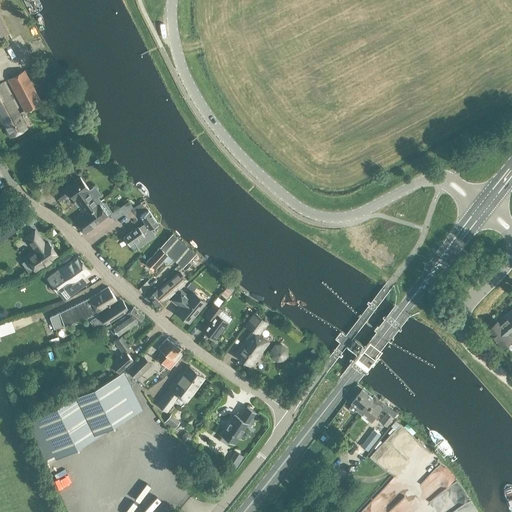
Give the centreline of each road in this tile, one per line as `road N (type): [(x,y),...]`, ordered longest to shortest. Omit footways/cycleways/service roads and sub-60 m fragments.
road 1 (tertiary): [(479,202),(434,179),(353,215),(321,217),(293,204),(243,160),(186,81),(172,37),(172,0)]
road 2 (residential): [(281,414),(152,313),(16,186)]
road 3 (secondary): [(284,462),(412,296)]
road 4 (unclassified): [(511,382),(470,348),(460,327),(465,309),(511,254)]
